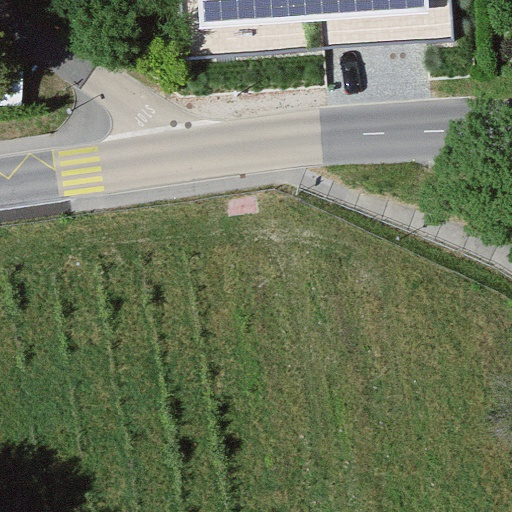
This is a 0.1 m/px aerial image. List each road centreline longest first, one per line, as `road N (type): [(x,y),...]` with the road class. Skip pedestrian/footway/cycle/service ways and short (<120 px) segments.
road 1 (tertiary): [(511,130),(220,156)]
road 2 (residential): [(0,17),(220,156)]
road 3 (tertiary): [(220,156),(0,186)]
